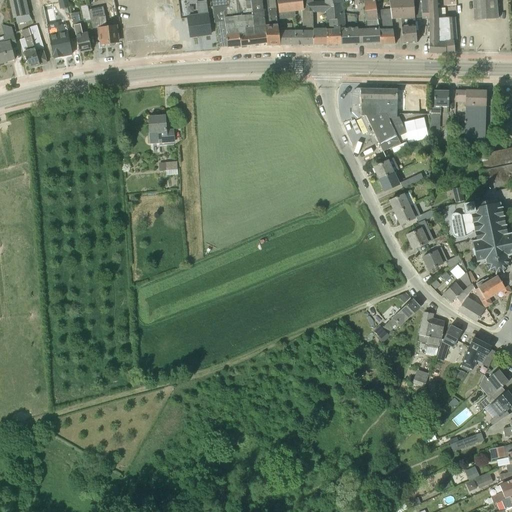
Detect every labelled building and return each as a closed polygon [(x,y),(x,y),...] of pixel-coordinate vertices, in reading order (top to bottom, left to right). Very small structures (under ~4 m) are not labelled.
[(9,0),(13,19),(29,15),(25,0),(9,0)] [(67,0),(57,0),(60,9),(69,7),(67,0)] [(168,6),(155,7),(158,37),(184,35),(180,0),(174,0),(175,10),(168,10),(168,6)] [(198,15),(187,17),(190,37),(211,34),(206,0),(196,2),(198,15)] [(228,47),(241,46),(240,36),(239,24),(237,12),(236,6),(236,0),(228,0),(229,5),(225,10),(224,15),(226,33),(228,47)] [(241,46),(254,44),(248,0),(236,0),(236,6),(237,12),(239,24),(240,36),(241,46)] [(248,0),(254,44),(267,43),(265,26),(266,26),(263,6),(262,0),(248,0)] [(262,0),(263,6),(266,26),(271,25),(269,8),(270,8),(269,0),(262,0)] [(279,13),(279,20),(295,18),(294,12),(293,0),(276,0),(278,13),(279,13)] [(303,0),(305,10),(305,11),(313,11),(313,2),(312,0),(303,0)] [(323,0),(323,2),(313,2),(313,11),(329,11),(329,20),(330,20),(331,26),(332,27),(334,27),(334,30),(313,30),(313,45),(327,45),(341,44),(340,13),(341,13),(339,3),(338,0),(323,0)] [(378,19),(375,0),(363,2),(365,21),(366,21),(366,29),(359,29),(360,43),(381,43),(380,30),(379,30),(378,19)] [(417,43),(415,18),(413,0),(388,0),(390,9),(390,14),(391,19),(392,19),(401,18),(403,44),(417,43)] [(413,0),(415,18),(422,18),(422,19),(428,19),(430,43),(429,53),(446,53),(445,37),(439,37),(438,10),(437,10),(436,0),(413,0)] [(472,0),(474,20),(498,19),(496,0),(472,0)] [(341,44),(360,43),(359,29),(345,29),(343,5),(344,4),(343,2),(339,3),(341,13),(340,13),(341,44)] [(91,20),(89,10),(88,5),(80,6),(83,22),(91,20)] [(103,7),(89,10),(91,20),(92,28),(100,28),(101,41),(103,40),(103,45),(117,43),(114,26),(107,26),(106,16),(105,16),(103,7)] [(267,45),(280,45),(278,31),(276,8),(270,8),(269,8),(271,25),(266,26),(265,26),(267,43),(267,45)] [(395,44),(392,19),(391,19),(390,14),(390,9),(380,10),(381,14),(381,19),(382,30),(380,30),(381,43),(384,44),(395,44)] [(297,45),(313,45),(313,30),(313,11),(305,11),(305,10),(303,10),(302,11),(302,30),(297,30),(297,45)] [(88,33),(83,34),(78,12),(71,14),(80,53),(91,50),(88,33)] [(439,37),(445,37),(446,53),(454,53),(453,40),(455,41),(454,34),(453,19),(445,20),(438,20),(439,37)] [(280,45),(297,45),(297,30),(292,30),(292,24),(287,24),(287,28),(281,28),(281,31),(278,31),(280,45)] [(22,31),(24,39),(20,41),(29,69),(40,65),(39,63),(46,60),(43,50),(43,49),(36,26),(22,31)] [(72,54),(70,44),(67,28),(48,32),(54,58),(72,54)] [(0,37),(0,63),(15,60),(11,48),(17,47),(14,34),(0,37)] [(356,119),(360,117),(379,111),(378,120),(396,117),(397,107),(386,107),(386,100),(384,100),(384,90),(361,89),(361,90),(356,90),(353,93),(352,114),(356,119)] [(384,90),(384,100),(386,100),(386,107),(397,107),(397,90),(384,90)] [(440,108),(441,108),(441,106),(448,107),(449,91),(448,91),(448,92),(435,92),(435,91),(434,91),(434,108),(429,108),(429,115),(429,129),(439,129),(440,115),(440,108)] [(465,100),(464,116),(458,115),(458,135),(464,135),(464,143),(485,143),(486,92),(466,91),(455,91),(455,100),(465,100)] [(379,111),(360,117),(369,135),(374,132),(383,151),(400,143),(397,137),(406,133),(404,129),(405,129),(399,117),(396,117),(378,120),(379,111)] [(174,142),(173,130),(166,131),(165,116),(148,117),(150,132),(158,132),(159,143),(174,142)] [(406,119),(409,139),(429,136),(426,116),(406,119)] [(511,148),(477,156),(483,190),(511,183),(511,148)] [(374,167),(379,179),(392,172),(397,170),(398,170),(399,170),(393,158),(374,167)] [(177,161),(165,162),(166,170),(177,169),(177,161)] [(398,185),(398,184),(392,172),(379,179),(385,191),(398,185)] [(412,177),(399,183),(402,189),(415,183),(415,182),(412,177)] [(461,188),(461,187),(452,189),(452,190),(456,204),(465,201),(461,188)] [(389,201),(395,213),(409,207),(403,195),(389,201)] [(464,212),(464,214),(465,214),(460,215),(459,215),(457,213),(454,213),(451,214),(450,217),(450,222),(451,231),(453,236),(455,238),(458,238),(462,237),(469,235),(472,232),(473,232),(474,232),(475,232),(476,240),(472,241),(473,248),(473,249),(474,255),(475,255),(477,262),(483,261),(483,262),(485,261),(485,263),(484,263),(484,264),(486,264),(489,269),(487,271),(488,271),(489,270),(495,273),(497,273),(505,286),(508,284),(511,284),(511,282),(511,236),(511,232),(510,232),(510,228),(506,229),(505,225),(506,225),(506,224),(505,224),(503,217),(504,216),(504,215),(503,216),(501,208),(502,208),(502,207),(501,207),(500,202),(499,202),(499,203),(497,203),(496,199),(489,200),(488,200),(486,200),(486,202),(482,203),(482,201),(480,201),(480,202),(479,202),(472,204),(472,203),(462,205),(463,207),(462,207),(462,208),(463,212),(464,213),(464,212)] [(409,207),(395,213),(401,225),(414,218),(409,207)] [(418,223),(431,217),(428,211),(416,217),(418,223)] [(428,243),(421,229),(407,235),(413,249),(428,243)] [(448,240),(445,234),(434,240),(436,245),(439,244),(448,240)] [(439,244),(436,245),(430,248),(432,253),(422,257),(428,270),(442,264),(442,263),(446,261),(449,269),(461,261),(457,256),(447,261),(439,244)] [(450,272),(458,280),(443,294),(451,303),(456,298),(471,285),(471,284),(467,276),(465,273),(457,265),(450,272)] [(451,277),(446,273),(442,276),(446,281),(451,277)] [(495,273),(495,274),(496,275),(497,277),(490,281),(487,278),(483,280),(476,284),(478,288),(474,290),(481,301),(480,302),(484,308),(491,304),(488,298),(501,290),(505,296),(511,292),(508,287),(511,286),(511,284),(508,284),(505,286),(497,273),(495,273)] [(436,280),(431,284),(435,289),(440,285),(436,280)] [(471,285),(456,298),(460,302),(474,287),(471,285)] [(403,302),(409,297),(406,293),(397,296),(403,302)] [(458,311),(476,322),(484,309),(466,298),(458,311)] [(389,337),(420,308),(412,300),(381,329),(389,337)] [(423,322),(421,322),(418,335),(419,335),(418,342),(427,344),(425,354),(436,356),(439,344),(442,335),(442,334),(444,322),(432,319),(433,314),(424,312),(423,322)] [(450,326),(442,342),(437,359),(436,358),(433,368),(428,383),(434,385),(438,370),(440,370),(444,360),(443,360),(448,345),(453,347),(461,332),(450,326)] [(469,347),(460,364),(471,370),(480,352),(487,356),(491,347),(473,338),(469,347)] [(428,374),(417,370),(411,384),(418,386),(413,399),(421,402),(426,388),(423,387),(428,374)] [(487,379),(497,391),(508,382),(498,370),(487,379)] [(359,386),(353,382),(349,391),(355,394),(359,386)] [(349,391),(343,387),(335,397),(342,403),(350,393),(349,391)] [(511,396),(507,391),(495,401),(490,405),(497,415),(489,421),(493,426),(504,417),(509,415),(506,411),(511,405),(511,396)] [(478,404),(483,410),(484,409),(486,408),(490,405),(495,401),(491,396),(490,395),(487,396),(478,404)] [(454,398),(448,404),(452,409),(459,403),(454,398)] [(511,419),(510,420),(511,427),(503,429),(504,431),(502,432),(502,435),(504,434),(505,437),(511,435),(511,419)] [(453,452),(483,440),(481,433),(458,441),(450,444),(453,452)] [(440,448),(450,444),(458,441),(456,437),(448,440),(449,442),(439,446),(440,448)] [(510,455),(511,464),(511,463),(511,444),(503,446),(505,456),(510,455)] [(505,456),(503,446),(488,450),(490,460),(505,456)] [(465,467),(469,476),(480,472),(476,462),(465,467)] [(511,463),(511,464),(511,465),(511,470),(511,471),(499,474),(501,482),(511,477),(511,463)] [(493,483),(489,472),(479,477),(474,479),(478,489),(493,483)] [(494,503),(501,500),(511,495),(511,480),(499,485),(502,493),(491,497),(494,503)] [(370,488),(376,498),(382,495),(377,485),(370,488)] [(511,495),(501,500),(505,510),(511,507),(511,495)]
